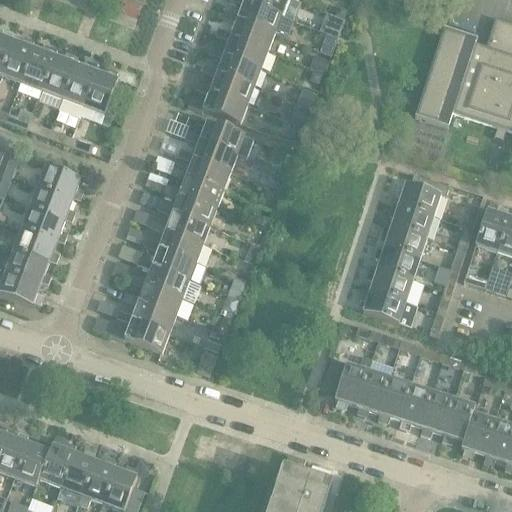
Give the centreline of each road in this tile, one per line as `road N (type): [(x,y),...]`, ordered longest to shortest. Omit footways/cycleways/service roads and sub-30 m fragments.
road 1 (residential): [(422,476),(55,353)]
road 2 (residential): [(55,353),(151,101),(156,53),(178,0)]
